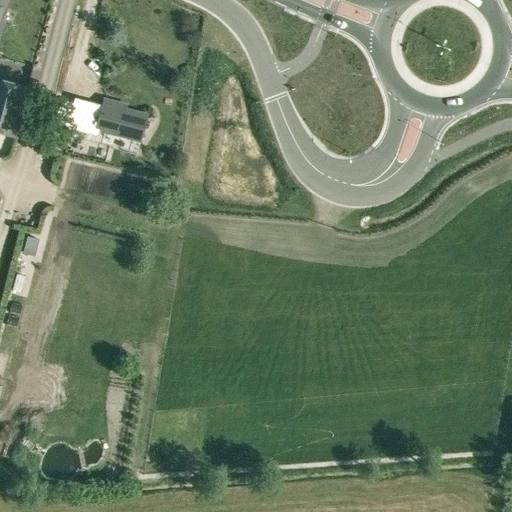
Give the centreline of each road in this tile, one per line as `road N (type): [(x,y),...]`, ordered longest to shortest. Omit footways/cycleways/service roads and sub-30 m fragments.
road 1 (unclassified): [(362,185),(329,180),(309,164),(249,34),(210,0)]
road 2 (unclassified): [(362,185),(412,164),(451,106)]
